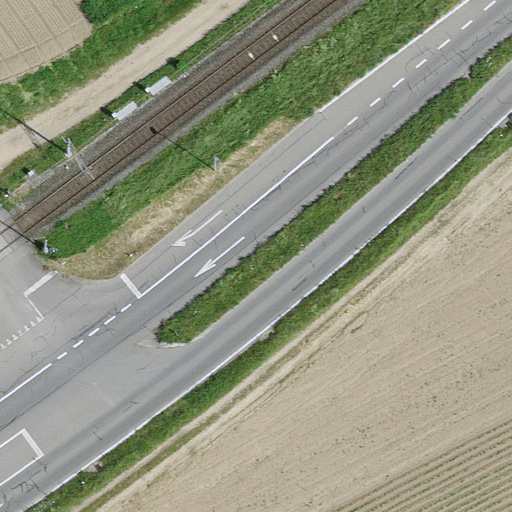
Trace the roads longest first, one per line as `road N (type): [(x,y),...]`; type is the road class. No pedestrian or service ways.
road 1 (track): [(511,155),(351,302),(82,511)]
road 2 (primary): [(96,388),(511,53)]
road 3 (track): [(214,0),(0,154)]
road 4 (unclassified): [(0,263),(96,388)]
